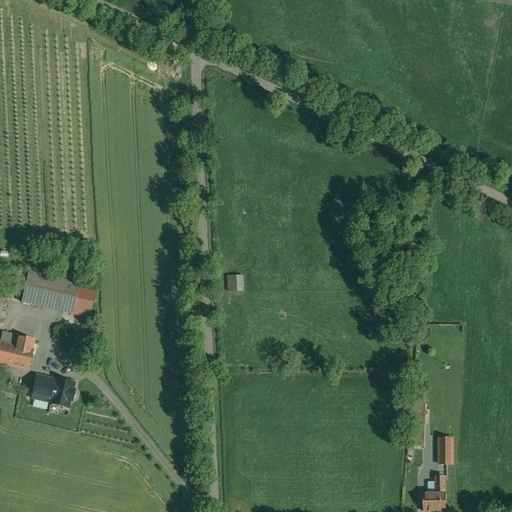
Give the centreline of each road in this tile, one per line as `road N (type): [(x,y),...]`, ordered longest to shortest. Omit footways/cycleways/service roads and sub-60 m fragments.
road 1 (unclassified): [(214,511),(202,58)]
road 2 (unclassified): [(202,58),(511,204)]
road 3 (unclassified): [(90,0),(202,58)]
